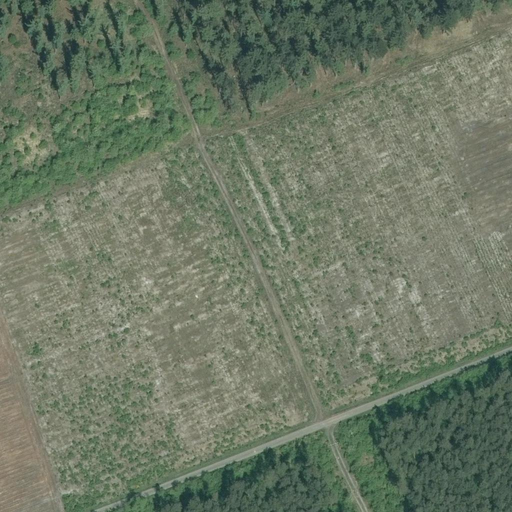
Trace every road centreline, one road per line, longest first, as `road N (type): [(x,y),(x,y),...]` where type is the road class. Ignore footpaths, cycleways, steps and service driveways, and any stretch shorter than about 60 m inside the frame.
road 1 (track): [(511,7),(194,142),(367,511)]
road 2 (unclassified): [(511,350),(99,511)]
